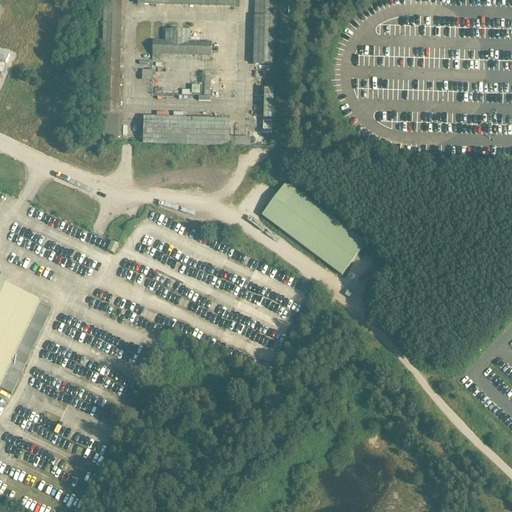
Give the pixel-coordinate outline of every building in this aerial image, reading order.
[(121,0),(104,0),(102,115),(118,115),(121,0)] [(275,0),(255,0),(254,65),(273,66),(275,0)] [(190,31),(166,31),(166,43),(153,43),(153,61),(158,61),(158,55),(211,56),(212,44),(189,43),(190,31)] [(152,71),(142,71),(142,81),(152,81),(152,71)] [(273,90),(265,90),(264,127),(271,127),(272,119),(273,90)] [(230,121),(144,119),(143,144),(237,147),(237,138),(229,138),(230,121)] [(364,249),(284,189),(260,221),(340,281),(364,249)] [(118,245),(112,242),(108,252),(114,254),(118,245)] [(40,303),(0,284),(0,389),(40,305),(40,303)] [(40,305),(0,389),(12,394),(51,310),(40,305)]
